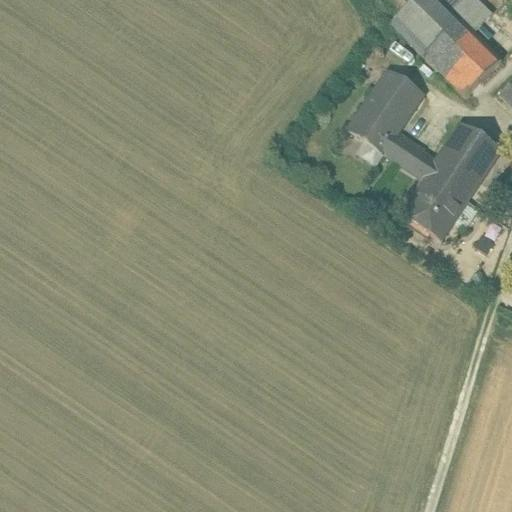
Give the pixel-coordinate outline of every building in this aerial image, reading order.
[(472,35),(436,0),(416,0),(390,27),(406,44),(436,73),(464,101),(501,63),(472,35)] [(490,17),(473,0),(436,0),(472,35),(490,17)] [(421,99),(387,76),(348,134),(386,159),(398,141),(394,138),(421,99)] [(511,83),(499,96),(511,108),(511,83)] [(459,127),(434,165),(422,157),(410,175),(422,183),(398,218),(440,246),(441,245),(454,226),(465,233),(478,213),(467,206),(501,155),(459,127)] [(424,154),(400,138),(398,141),(386,159),(410,175),(422,157),(424,154)]
